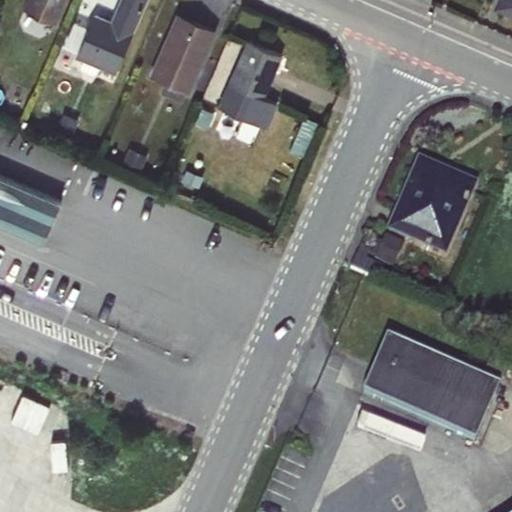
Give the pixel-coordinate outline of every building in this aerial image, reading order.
[(65,0),(25,0),(22,8),(56,22),(65,0)] [(146,0),(118,0),(110,19),(94,12),(75,56),(82,59),(99,66),(115,73),(146,0)] [(511,0),(495,0),(492,7),(511,14),(511,0)] [(217,28),(176,11),(148,74),(189,92),(217,28)] [(281,54),(246,39),(228,81),(262,96),(281,54)] [(82,59),(79,65),(81,70),(92,74),(96,72),(99,66),(82,59)] [(446,258),(478,182),(417,157),(385,232),(446,258)] [(61,198),(0,171),(0,221),(43,240),(61,198)] [(386,339),(362,394),(474,442),(507,365),(491,358),(481,380),(386,339)] [(39,470),(64,406),(18,388),(12,402),(0,397),(0,403),(21,412),(3,456),(39,470)] [(307,462),(286,511),(305,511),(324,469),(307,462)]
